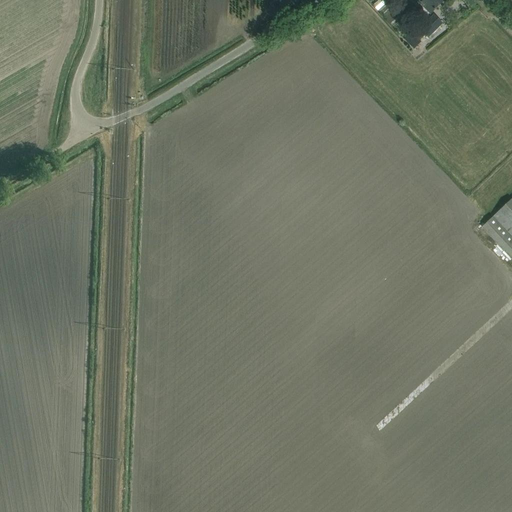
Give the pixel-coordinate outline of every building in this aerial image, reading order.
[(443,2),(441,0),(408,0),(409,0),(416,0),(431,14),(443,2)] [(434,15),(419,29),(428,38),(442,24),(434,15)] [(413,31),(405,38),(415,48),(422,41),(413,31)] [(172,98),(163,103),(167,111),(176,106),(172,98)] [(511,198),(481,227),(511,259),(511,198)]
